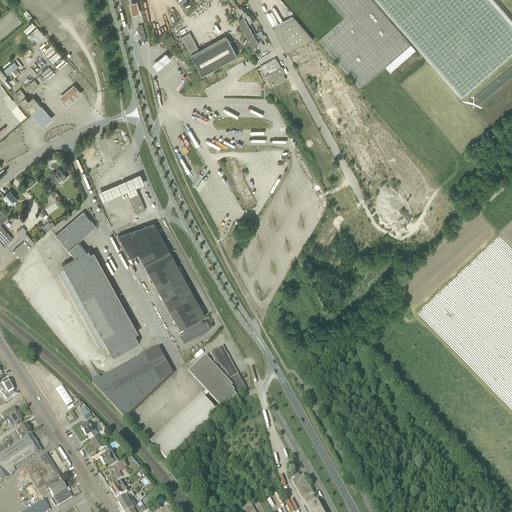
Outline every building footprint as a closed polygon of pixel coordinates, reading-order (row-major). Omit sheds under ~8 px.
[(137,0),(129,2),(132,15),(140,12),(137,0)] [(328,0),(344,18),(319,41),(333,57),(361,89),(386,67),(411,46),(370,0),(328,0)] [(426,2),(427,0),(375,0),(398,25),(426,2)] [(259,44),(256,39),(263,36),(261,31),(256,34),(250,23),(254,20),(252,15),(250,16),(247,10),(246,11),(243,7),(239,9),(244,17),(238,20),(253,47),(259,44)] [(275,26),(276,28),(273,29),(287,54),(313,39),(294,17),(293,16),(275,26)] [(209,33),(219,26),(215,20),(205,28),(209,33)] [(27,34),(36,26),(32,22),(24,30),(27,34)] [(141,27),(138,28),(141,40),(146,39),(142,25),(140,25),(141,27)] [(37,28),(28,36),(32,41),(34,39),(37,43),(44,36),(37,28)] [(190,32),(181,37),(191,55),(192,57),(192,58),(202,75),(214,68),(237,56),(228,38),(201,53),(190,32)] [(52,62),(58,59),(54,52),(55,51),(53,47),(50,49),(49,47),(44,50),(52,62)] [(254,47),(250,49),(254,58),(258,56),(254,47)] [(501,62),(511,52),(511,49),(499,60),(501,62)] [(151,64),(156,70),(170,59),(165,53),(151,64)] [(277,60),(276,58),(260,66),(265,75),(270,73),(268,70),(271,68),(272,69),(276,67),(277,69),(280,67),(281,68),(277,60)] [(2,71),(6,76),(10,73),(14,78),(20,74),(16,69),(18,66),(15,62),(2,71)] [(49,67),(41,74),(43,76),(51,69),(49,67)] [(272,87),(273,87),(273,86),(286,79),(283,74),(285,73),(282,67),(281,68),(280,67),(277,69),(270,73),(265,75),(267,80),(268,80),(272,87)] [(6,76),(2,71),(0,69),(0,68),(0,76),(9,88),(11,86),(5,78),(7,77),(6,76)] [(34,80),(30,84),(35,89),(39,85),(34,80)] [(83,91),(75,83),(60,96),(68,105),(83,91)] [(35,89),(30,84),(26,87),(31,92),(35,89)] [(20,101),(21,101),(32,114),(41,106),(33,97),(28,101),(25,98),(25,97),(25,95),(20,89),(14,94),(20,101)] [(42,107),(33,115),(44,129),(54,120),(42,107)] [(60,169),(56,173),(55,174),(53,172),(50,175),(57,183),(62,178),(64,180),(68,177),(60,169)] [(141,173),(98,191),(102,201),(127,191),(129,197),(138,193),(136,187),(145,183),(141,173)] [(18,200),(10,191),(4,197),(10,203),(12,201),(14,204),(18,200)] [(54,191),(52,192),(51,192),(46,197),(49,199),(51,197),(53,199),(56,196),(55,195),(57,194),(54,191)] [(146,209),(138,193),(129,197),(136,213),(146,209)] [(8,218),(0,209),(0,240),(5,246),(13,239),(0,225),(8,218)] [(40,213),(44,219),(48,216),(44,210),(40,213)] [(140,342),(89,250),(86,251),(78,242),(96,227),(83,212),(56,236),(68,250),(69,250),(75,257),(62,264),(113,357),(140,342)] [(206,316),(154,222),(118,236),(131,258),(139,254),(177,323),(181,330),(182,329),(185,333),(180,336),(185,343),(211,328),(207,321),(203,323),(201,319),(206,316)] [(23,227),(18,231),(22,235),(26,231),(23,227)] [(25,240),(30,246),(35,243),(26,233),(22,237),(25,240)] [(18,257),(30,246),(25,240),(12,251),(18,257)] [(21,275),(19,276),(18,274),(12,278),(15,282),(17,281),(17,282),(23,277),(21,275)] [(230,379),(239,375),(223,346),(211,353),(220,370),(228,380),(230,379)] [(145,354),(107,376),(93,384),(126,419),(173,374),(158,347),(145,354)] [(222,409),(238,396),(234,392),(236,391),(233,387),(234,386),(232,384),(229,380),(228,380),(220,370),(207,356),(193,369),(188,373),(222,409)] [(244,392),(247,390),(239,375),(230,379),(237,392),(236,393),(237,394),(243,391),(244,392)] [(2,394),(6,399),(15,394),(6,380),(1,384),(0,382),(0,392),(2,395),(2,394)] [(55,391),(67,407),(74,403),(62,386),(55,391)] [(201,395),(150,442),(167,460),(219,413),(201,395)] [(17,412),(14,407),(1,415),(4,420),(17,412)] [(88,412),(84,407),(79,410),(83,415),(87,423),(93,419),(88,412)] [(7,420),(10,425),(12,429),(22,423),(20,421),(22,420),(17,413),(7,420)] [(93,428),(92,429),(88,423),(80,427),(87,437),(91,434),(95,439),(99,436),(96,430),(95,431),(93,428)] [(16,431),(22,440),(31,434),(25,425),(16,431)] [(8,449),(0,454),(0,483),(13,476),(12,474),(15,472),(14,469),(42,452),(31,434),(22,440),(8,449)] [(95,439),(90,442),(97,453),(103,448),(106,447),(101,439),(100,437),(99,436),(95,439)] [(114,464),(118,462),(111,451),(107,446),(106,447),(103,448),(106,453),(100,458),(107,469),(114,464)] [(61,483),(44,456),(24,468),(26,472),(28,474),(42,498),(50,493),(48,490),(55,485),(56,486),(61,483)] [(112,467),(115,472),(114,473),(118,480),(122,477),(120,473),(127,467),(124,463),(122,464),(120,461),(114,466),(112,467)] [(303,502),(304,501),(305,501),(312,497),(313,496),(314,496),(303,475),(292,482),(303,502)] [(125,488),(125,489),(130,486),(129,483),(123,486),(122,484),(127,481),(126,479),(110,489),(114,495),(125,488)] [(53,498),(66,489),(61,483),(56,486),(55,485),(48,490),(50,493),(53,498)] [(127,492),(125,489),(125,488),(114,495),(118,501),(122,498),(121,496),(123,495),(127,492)] [(55,507),(56,507),(58,505),(58,506),(71,498),(66,489),(53,498),(50,500),(55,507)] [(130,496),(118,503),(122,508),(133,501),(130,496)] [(323,511),(317,500),(316,501),(314,502),(308,505),(307,506),(305,507),(308,511),(323,511)] [(44,501),(35,507),(34,507),(25,511),(46,511),(49,510),(44,501)] [(122,508),(123,511),(128,511),(134,509),(136,506),(133,501),(122,508)] [(128,511),(144,511),(146,511),(143,506),(140,502),(137,506),(136,506),(134,509),(128,511)]
